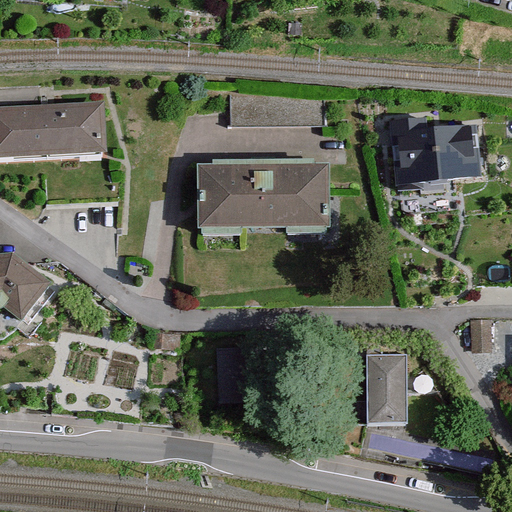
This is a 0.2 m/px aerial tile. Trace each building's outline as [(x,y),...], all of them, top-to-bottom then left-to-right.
[(231,95),(231,133),(322,133),(323,96),(231,95)] [(0,109),(0,162),(110,157),(108,104),(0,109)] [(392,124),(398,190),(485,182),(480,129),(429,134),(428,121),(392,124)] [(202,172),(202,233),(332,232),(332,171),(202,172)] [(0,256),(0,302),(1,302),(28,321),(57,282),(19,254),(0,256)] [(470,322),(470,355),(490,355),(490,322),(470,322)] [(218,352),(224,405),(254,402),(248,348),(218,352)] [(368,358),(370,426),(409,425),(408,357),(368,358)]
